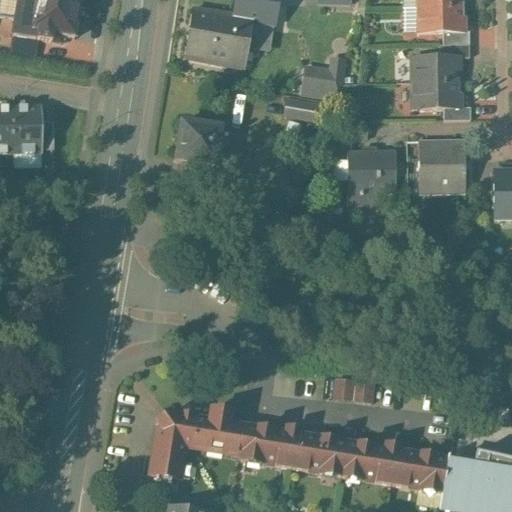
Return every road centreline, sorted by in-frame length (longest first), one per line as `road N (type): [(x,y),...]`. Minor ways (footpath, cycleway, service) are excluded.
road 1 (secondary): [(126,98),(55,511)]
road 2 (residential): [(503,128),(370,132)]
road 3 (residential): [(503,128),(500,0)]
